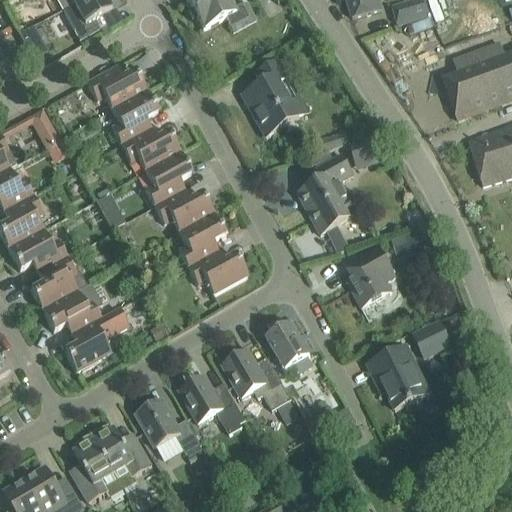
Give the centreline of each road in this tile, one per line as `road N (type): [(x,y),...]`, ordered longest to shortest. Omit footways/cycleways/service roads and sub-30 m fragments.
road 1 (residential): [(511,378),(423,161),(313,0)]
road 2 (residential): [(292,280),(153,25)]
road 3 (residential): [(61,418),(292,280)]
road 4 (residential): [(0,115),(153,25)]
road 5 (residential): [(359,423),(292,280)]
road 6 (residential): [(61,418),(0,310)]
